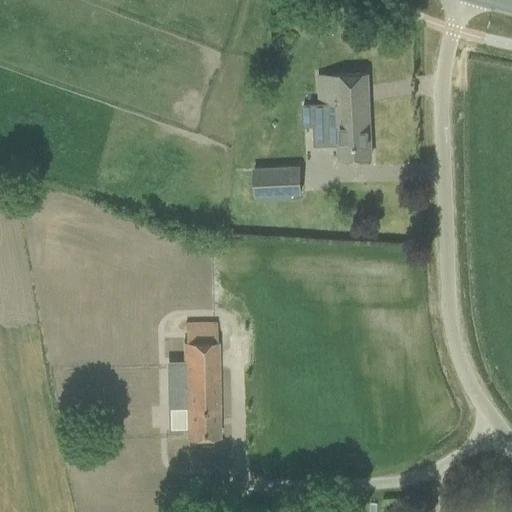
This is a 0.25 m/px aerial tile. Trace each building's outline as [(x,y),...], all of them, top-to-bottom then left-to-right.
[(320,101),(313,102),(314,125),(315,144),(338,143),(339,159),(350,158),(370,157),(367,73),(318,75),(319,95),(320,101)] [(299,166),(253,168),(255,194),(300,192),(299,166)] [(70,232),(65,352),(103,353),(108,234),(70,232)] [(134,285),(133,372),(159,372),(161,286),(134,285)] [(219,436),(217,343),(182,344),(184,407),(188,407),(189,437),(219,436)]
